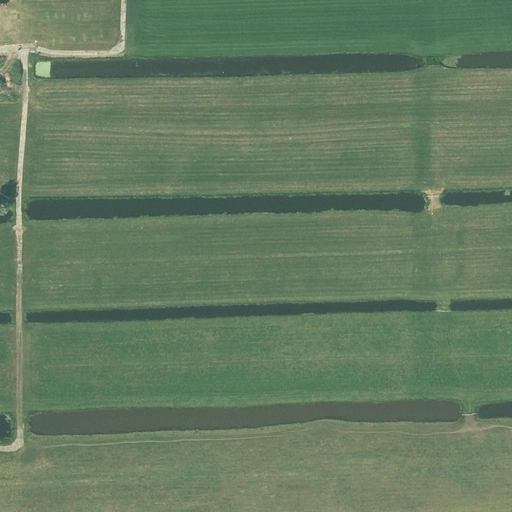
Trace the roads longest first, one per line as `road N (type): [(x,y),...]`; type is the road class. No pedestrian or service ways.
road 1 (track): [(0,50),(22,47),(25,102),(17,203),(19,445),(0,448)]
road 2 (track): [(22,47),(116,52),(124,0)]
